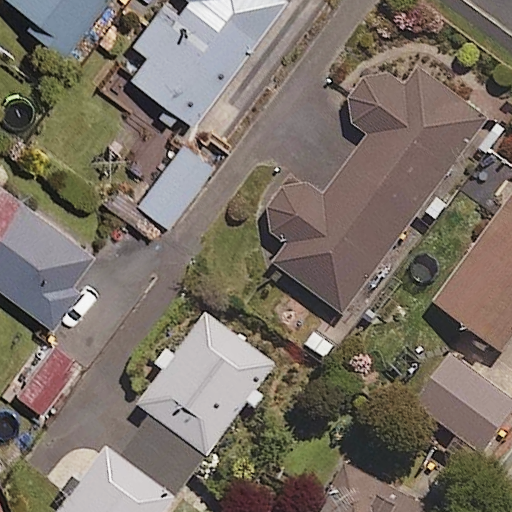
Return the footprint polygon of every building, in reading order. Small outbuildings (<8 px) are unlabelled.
[(93,0),(24,0),(30,4),(24,11),(61,41),(93,0)] [(165,115),(176,100),(190,111),(273,0),(156,0),(131,35),(146,47),(131,67),(162,90),(151,104),(165,115)] [(407,80),(374,55),(337,104),(370,129),(324,192),(294,170),(261,215),(292,238),(277,258),(345,309),(495,106),(426,55),(407,80)] [(27,81),(0,118),(0,123),(22,139),(51,99),(27,81)] [(212,153),(182,131),(136,197),(166,218),(212,153)] [(89,246),(0,179),(0,280),(48,317),(75,281),(67,275),(89,246)] [(511,335),(511,193),(437,295),(505,345),(511,335)] [(139,399),(209,450),(276,359),(207,307),(139,399)] [(53,333),(13,390),(40,409),(80,351),(53,333)] [(511,408),(511,394),(452,347),(415,395),(482,447),(511,408)] [(162,511),(177,492),(108,441),(55,511),(162,511)] [(511,448),(494,473),(511,485),(511,448)] [(442,511),(346,459),(317,511),(442,511)]
